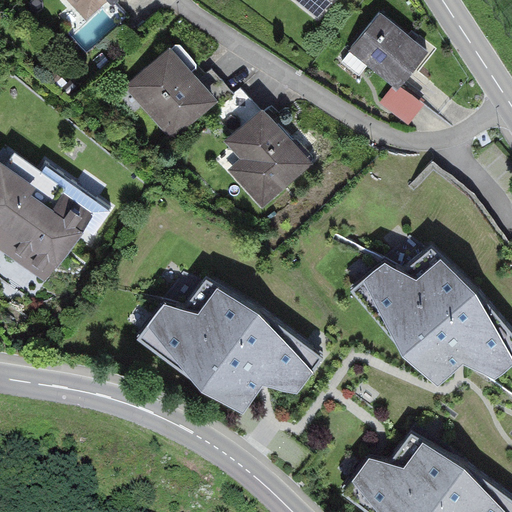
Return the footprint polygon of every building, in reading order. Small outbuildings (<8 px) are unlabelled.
[(75,0),(96,21),(105,13),(118,0),(75,0)] [(341,0),(296,0),(323,22),(341,0)] [(436,52),(388,12),(356,50),(403,90),(436,52)] [(227,98),(181,44),(134,84),(180,138),(227,98)] [(318,162),(273,107),(232,140),(247,159),(236,168),(267,204),(318,162)] [(59,197),(10,158),(0,170),(0,179),(1,180),(0,181),(0,243),(51,283),(105,214),(68,186),(59,197)] [(386,257),(352,284),(405,352),(439,380),(463,359),(497,375),(511,360),(511,327),(478,289),(431,243),(405,269),(386,257)] [(138,334),(204,387),(244,409),(264,379),(298,388),(324,353),(208,273),(185,304),(166,298),(138,334)] [(371,451),(343,487),(378,511),(511,511),(511,494),(414,428),(390,456),(371,451)]
